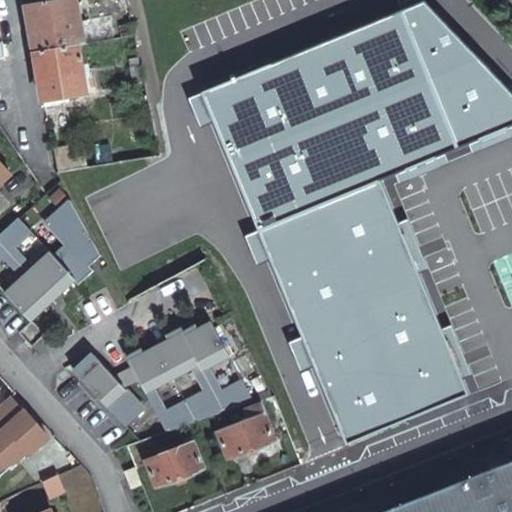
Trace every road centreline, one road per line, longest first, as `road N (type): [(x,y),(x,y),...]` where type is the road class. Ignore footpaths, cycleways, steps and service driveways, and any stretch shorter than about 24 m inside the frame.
road 1 (residential): [(0,351),(106,474),(120,511)]
road 2 (residential): [(24,125),(10,0)]
